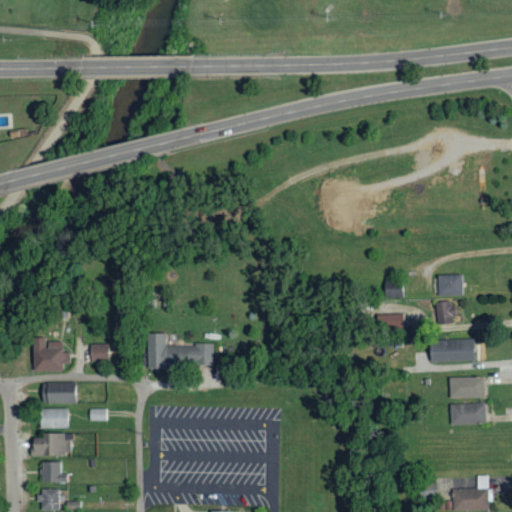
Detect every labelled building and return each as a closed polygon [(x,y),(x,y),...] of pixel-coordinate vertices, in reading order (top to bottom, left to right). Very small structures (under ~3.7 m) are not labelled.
[(462,295),(462,274),(436,275),(437,295),(462,295)] [(435,324),(456,321),(453,300),(432,303),(435,324)] [(375,314),(375,331),(404,329),(403,313),(375,314)] [(164,332),(146,333),(146,367),(213,366),(213,344),(164,345),(164,332)] [(32,370),(62,370),(62,363),(69,363),(69,352),(61,352),(60,341),(44,341),(44,337),(31,337),(32,370)] [(473,339),(428,340),(429,361),(473,360),(473,339)] [(108,360),(107,343),(89,344),(89,361),(108,360)] [(448,377),(449,398),(485,397),(484,376),(448,377)] [(76,383),(40,382),(40,403),(75,403),(76,383)] [(485,403),(449,403),(450,425),(486,423),(485,403)] [(39,428),(68,428),(69,409),(39,408),(39,428)] [(106,409),(89,409),(88,420),(106,420),(106,409)] [(63,433),(42,433),(42,444),(37,444),(37,454),(69,455),(70,440),(63,439),(63,433)] [(40,482),(67,481),(67,473),(61,473),(61,461),(40,462),(40,482)] [(487,475),(476,475),(476,488),(452,489),(452,510),(488,510),(487,475)] [(60,489),(39,488),(38,509),(59,510),(60,489)]
